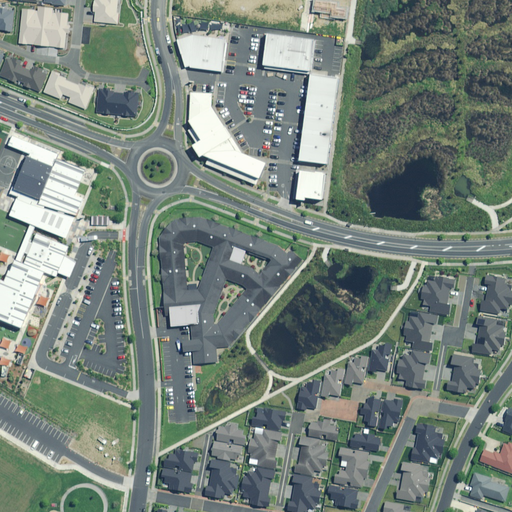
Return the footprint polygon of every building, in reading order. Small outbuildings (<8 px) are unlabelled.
[(119,13),(117,13),(118,0),(94,0),(95,1),(94,0),(93,12),(95,12),(94,22),(118,24),(119,13)] [(213,7),(212,19),(223,20),(225,7),(226,7),(227,0),(213,0),(212,7),(213,7)] [(250,6),(248,23),(256,24),(257,19),(260,19),(260,13),(264,13),(265,0),(254,0),(253,6),(250,6)] [(339,3),(316,1),(315,10),(323,11),(322,16),(334,18),(334,16),(346,18),(347,10),(338,8),(339,3)] [(121,6),(119,26),(128,27),(131,7),(121,6)] [(12,32),(14,11),(7,10),(7,9),(0,7),(0,30),(7,31),(7,32),(12,32)] [(24,9),(22,8),(21,12),(22,12),(18,44),(27,44),(34,45),(49,47),(49,46),(56,47),(56,48),(65,48),(66,33),(69,34),(70,25),(67,25),(68,14),(56,13),(52,13),(53,8),(38,7),(37,11),(35,11),(35,10),(24,9)] [(179,39),(187,67),(224,72),(227,39),(194,35),(179,39)] [(264,66),(310,71),(314,40),(268,35),(264,66)] [(40,92),(47,75),(42,73),(43,70),(34,66),(32,70),(30,69),(29,70),(22,67),(22,66),(20,65),(22,61),(12,57),(11,60),(6,58),(0,72),(0,76),(9,80),(8,80),(15,83),(16,81),(24,84),(23,86),(30,89),(30,88),(40,92)] [(86,110),(94,88),(86,85),(85,87),(79,84),(78,85),(66,80),(66,79),(59,76),(60,74),(52,71),(43,93),(61,100),(63,95),(70,98),(68,103),(86,110)] [(336,79),(312,76),(301,162),(325,165),(336,79)] [(103,89),(99,89),(96,113),(103,113),(103,114),(110,115),(110,114),(123,115),(123,116),(129,117),(129,116),(137,117),(139,93),(135,93),(135,91),(128,91),(127,93),(124,92),(124,93),(114,92),(114,91),(110,91),(110,89),(103,88),(103,89)] [(200,160),(204,157),(260,181),(268,165),(243,155),(212,108),(212,94),(191,93),(190,122),(192,129),(189,131),(197,146),(193,148),(200,160)] [(60,156),(61,153),(15,134),(11,143),(33,152),(33,153),(57,163),(60,156)] [(57,163),(33,153),(19,186),(45,196),(59,163),(57,163)] [(89,168),(60,156),(57,163),(59,163),(45,196),(43,202),(48,203),(79,214),(86,197),(78,194),(89,168)] [(325,174),(302,171),(297,201),(307,203),(308,199),(321,200),(325,174)] [(47,207),(48,203),(43,202),(45,196),(19,186),(16,185),(13,192),(21,195),(20,197),(33,202),(47,207)] [(70,236),(78,216),(47,207),(33,202),(20,197),(13,213),(33,221),(34,222),(39,223),(70,236)] [(111,224),(111,216),(93,215),(94,224),(111,224)] [(166,304),(167,306),(170,327),(191,326),(193,341),(180,342),(180,352),(192,352),(194,366),(217,363),(217,348),(228,346),(304,260),(291,252),(289,255),(278,246),(201,218),(175,220),(158,236),(166,304)] [(32,240),(39,223),(34,222),(19,258),(20,258),(24,260),(27,251),(31,253),(35,242),(32,240)] [(31,253),(27,261),(37,264),(50,270),(49,271),(59,276),(61,271),(68,254),(71,245),(56,239),(39,232),(35,242),(31,253)] [(5,251),(3,251),(3,252),(2,254),(1,257),(1,258),(0,258),(1,259),(4,259),(6,260),(8,262),(9,262),(9,260),(10,257),(12,255),(13,254),(10,253),(7,253),(5,251)] [(79,261),(68,254),(61,271),(73,276),(79,261)] [(49,271),(50,270),(37,264),(27,261),(24,260),(20,258),(15,269),(14,268),(9,279),(5,278),(0,289),(5,291),(0,302),(2,303),(0,306),(0,315),(27,326),(49,271)] [(39,302),(39,303),(40,303),(42,303),(44,304),(45,304),(47,305),(48,306),(49,305),(49,302),(50,300),(52,298),(53,297),(51,297),(49,297),(44,295),(43,294),(42,295),(42,297),(40,300),(39,302)] [(3,345),(5,346),(7,347),(9,348),(10,348),(10,349),(11,347),(12,345),(14,341),(15,340),(14,340),(10,339),(7,338),(5,337),(5,338),(4,341),(2,345),(3,345)] [(20,343),(20,344),(20,345),(20,347),(19,349),(17,350),(18,350),(21,351),(24,352),(26,353),(27,354),(27,352),(28,350),(29,349),(30,347),(31,346),(28,346),(25,345),(22,344),(20,343)] [(14,359),(15,359),(13,359),(12,358),(9,358),(7,357),(5,356),(3,356),(3,357),(3,359),(2,362),(0,364),(2,364),(5,364),(8,364),(11,365),(11,364),(12,362),(13,360),(14,359)] [(511,409),(509,409),(506,418),(508,419),(503,431),(511,433),(511,409)] [(351,438),(350,446),(361,448),(361,445),(366,446),(365,449),(378,451),(381,438),(375,437),(375,436),(363,433),(363,435),(356,434),(355,439),(351,438)] [(511,443),(510,443),(509,445),(505,444),(501,454),(494,452),(494,454),(485,450),(481,461),(511,473),(511,443)] [(368,452),(341,448),(339,456),(343,457),(342,461),(347,462),(346,467),(368,471),(369,461),(367,461),(368,452)] [(180,470),(192,471),(194,461),(195,461),(196,453),(176,450),(175,456),(171,455),(170,462),(167,461),(166,467),(177,468),(178,466),(180,466),(180,470)] [(335,475),(334,483),(347,485),(347,482),(351,483),(351,486),(362,488),(364,478),(366,479),(368,471),(346,467),(346,471),(340,470),(339,476),(335,475)] [(163,489),(168,490),(170,490),(170,489),(189,492),(191,475),(180,473),(180,475),(173,474),(174,471),(164,470),(163,476),(164,476),(163,489)] [(492,479),(475,474),(471,488),(474,489),(471,497),(482,500),(484,495),(505,502),(510,488),(491,482),(492,479)] [(340,487),(329,485),(328,493),(331,494),(331,499),(336,500),(335,506),(357,509),(359,500),(356,500),(358,490),(345,488),(344,491),(339,491),(340,487)]
